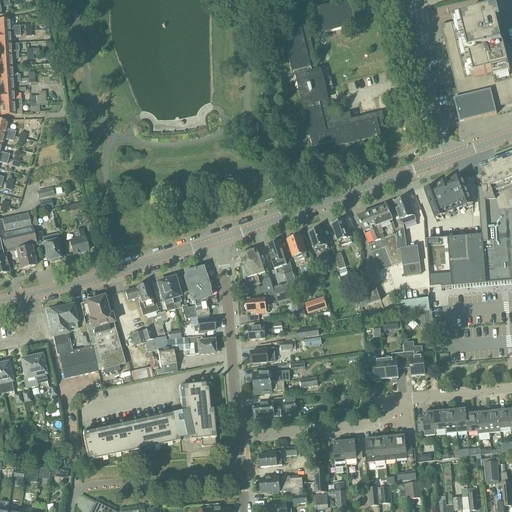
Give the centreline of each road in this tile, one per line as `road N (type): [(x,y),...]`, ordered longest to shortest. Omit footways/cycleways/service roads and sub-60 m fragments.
road 1 (residential): [(237,431),(373,424),(408,398),(511,388)]
road 2 (tertiary): [(218,239),(442,159)]
road 3 (tertiary): [(0,301),(218,239)]
road 4 (residential): [(68,511),(85,487),(241,473)]
road 5 (residential): [(232,367),(169,381),(171,393),(80,413)]
road 6 (residential): [(442,159),(404,0)]
road 7 (residential): [(232,367),(218,239)]
